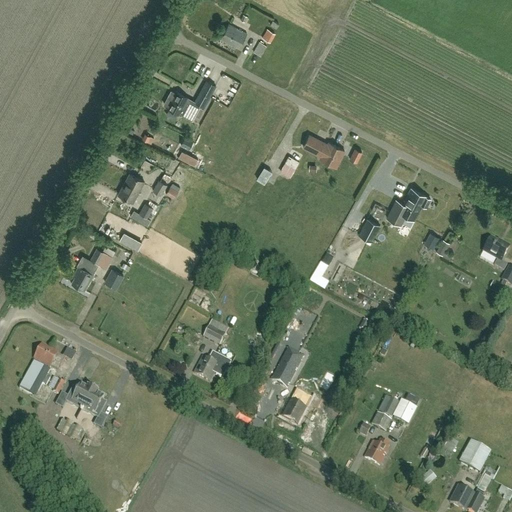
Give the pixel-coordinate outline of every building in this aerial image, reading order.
[(277,29),(279,25),(273,21),(270,25),(277,29)] [(238,49),(246,34),(229,24),(221,39),(238,49)] [(270,43),(276,34),(267,29),(262,38),(270,43)] [(261,57),(267,46),(259,42),(253,53),(261,57)] [(196,68),(204,71),(206,65),(198,61),(196,68)] [(195,103),(194,102),(194,103),(189,100),(189,99),(174,91),(173,93),(171,91),(163,104),(166,106),(165,107),(181,116),(181,115),(192,121),(200,106),(203,107),(215,86),(206,82),(195,103)] [(153,143),(155,137),(147,133),(145,139),(153,143)] [(336,167),(344,151),(328,142),(327,145),(309,135),(303,147),(321,156),(320,159),(336,167)] [(284,163),(295,169),(302,156),(292,150),(284,163)] [(356,163),(361,153),(355,150),(350,159),(356,163)] [(182,153),(178,160),(194,168),(198,161),(182,153)] [(168,165),(171,169),(178,164),(175,160),(168,165)] [(271,172),(263,168),(256,179),(264,184),(271,172)] [(133,203),(144,182),(129,174),(118,195),(133,203)] [(159,181),(153,191),(161,196),(167,185),(159,181)] [(430,199),(426,197),(426,196),(411,188),(403,204),(396,200),(386,218),(401,225),(406,216),(414,220),(418,212),(422,205),(426,207),(430,199)] [(153,208),(145,204),(139,214),(147,218),(153,208)] [(83,234),(92,229),(82,211),(73,216),(83,234)] [(380,226),(367,219),(358,235),(372,242),(380,226)] [(81,231),(74,231),(73,238),(80,239),(81,231)] [(433,250),(440,238),(430,233),(424,244),(433,250)] [(450,243),(443,239),(436,252),(443,255),(450,243)] [(502,262),(510,247),(503,243),(502,245),(491,239),(483,253),(497,261),(494,266),(504,272),(507,265),(502,262)] [(98,264),(104,253),(97,249),(89,262),(85,269),(81,267),(79,270),(77,269),(73,276),(75,277),(71,284),(85,291),(93,275),(92,275),(98,264)] [(112,257),(104,253),(98,264),(106,269),(112,257)] [(124,263),(121,267),(121,268),(128,272),(131,267),(124,263)] [(322,279),(328,268),(321,264),(310,282),(324,290),(328,283),(322,279)] [(509,267),(502,280),(511,286),(511,267),(509,266),(509,267)] [(123,276),(112,270),(105,283),(116,289),(123,276)] [(199,321),(204,315),(194,307),(189,313),(199,321)] [(213,321),(210,326),(203,338),(220,347),(229,330),(213,321)] [(365,332),(369,324),(363,321),(359,329),(365,332)] [(72,361),(76,354),(67,349),(63,357),(58,354),(58,353),(42,345),(34,360),(50,368),(58,372),(66,358),(72,361)] [(323,374),(335,352),(321,345),(309,367),(323,374)] [(286,371),(294,354),(288,351),(279,368),(286,371)] [(195,374),(205,380),(210,382),(215,374),(222,378),(230,363),(212,353),(209,360),(203,357),(195,374)] [(34,361),(19,388),(30,394),(33,389),(38,392),(42,384),(46,386),(50,378),(47,376),(50,370),(34,361)] [(263,364),(249,369),(255,384),(269,379),(263,364)] [(74,378),(78,371),(73,368),(69,375),(74,378)] [(59,395),(60,392),(65,383),(53,377),(48,388),(51,390),(51,391),(59,395)] [(70,392),(73,385),(66,382),(63,390),(70,392)] [(88,389),(81,385),(73,401),(97,413),(105,397),(98,394),(99,392),(89,387),(88,389)] [(400,403),(386,396),(379,411),(392,418),(400,403)] [(419,401),(408,396),(404,403),(402,402),(393,418),(407,425),(419,401)] [(297,425),(309,403),(301,400),(299,405),(291,401),(282,417),(297,425)] [(385,432),(391,420),(378,415),(372,425),(385,432)] [(366,436),(370,429),(364,425),(360,432),(366,436)] [(387,450),(389,446),(380,441),(378,445),(373,442),(365,458),(380,466),(388,451),(387,450)] [(479,474),(491,452),(471,442),(460,463),(479,474)] [(425,475),(418,482),(424,488),(432,482),(425,475)] [(479,488),(475,495),(458,487),(450,503),(466,511),(467,511),(470,511),(477,511),(484,500),(481,499),(491,480),(485,476),(479,488)] [(122,498),(127,503),(133,498),(128,492),(122,498)]
